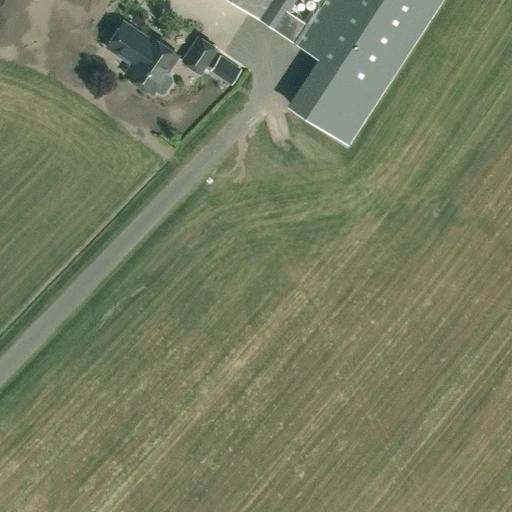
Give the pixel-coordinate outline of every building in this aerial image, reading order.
[(229,0),(260,20),(272,0),(229,0)] [(288,15),(279,29),(330,62),(299,109),(348,142),(435,0),(307,0),(294,21),(288,15)] [(55,10),(42,32),(59,42),(73,51),(87,29),(55,10)] [(123,19),(105,47),(130,65),(124,74),(151,92),(153,90),(159,94),(164,93),(172,81),(171,76),(165,72),(176,54),(151,37),(151,38),(123,19)] [(182,60),(199,71),(214,48),(198,37),(182,60)]
